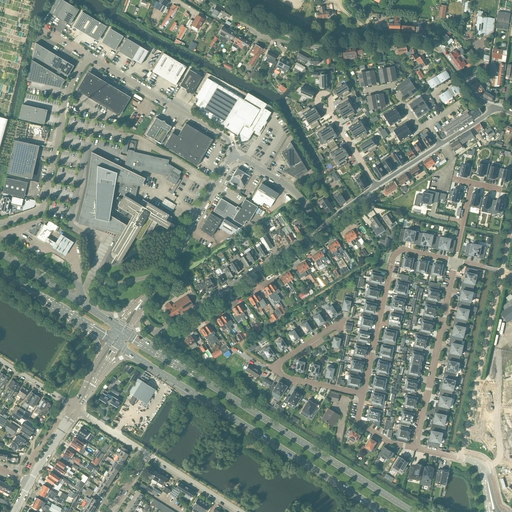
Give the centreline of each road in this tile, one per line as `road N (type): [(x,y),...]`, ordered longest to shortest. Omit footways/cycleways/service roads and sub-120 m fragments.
road 1 (secondary): [(413,511),(143,342)]
road 2 (residential): [(491,109),(427,39),(319,47),(227,0)]
road 3 (secondary): [(134,356),(382,511)]
road 4 (residential): [(362,394),(392,257),(404,249),(455,261)]
road 5 (residential): [(415,448),(455,261)]
road 6 (residential): [(159,330),(319,226)]
road 7 (residential): [(15,218),(42,210),(68,88),(88,56)]
road 8 (residential): [(88,56),(227,138),(233,155)]
road 9 (residential): [(362,394),(271,367),(341,321)]
road 10 (residential): [(143,299),(233,155)]
road 11 (secondary): [(104,317),(0,252)]
